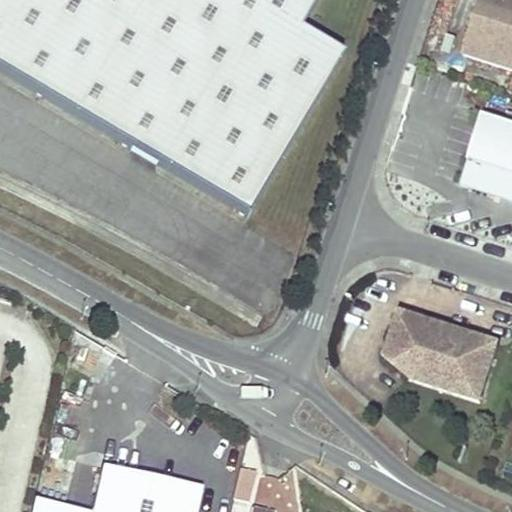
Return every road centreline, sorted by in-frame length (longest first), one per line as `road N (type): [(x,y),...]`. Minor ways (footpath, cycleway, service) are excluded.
road 1 (tertiary): [(286,406),(0,247)]
road 2 (unclassified): [(343,223),(413,0)]
road 3 (tertiary): [(460,511),(286,406)]
road 4 (unclassified): [(286,406),(343,223)]
road 5 (residential): [(511,276),(343,223)]
